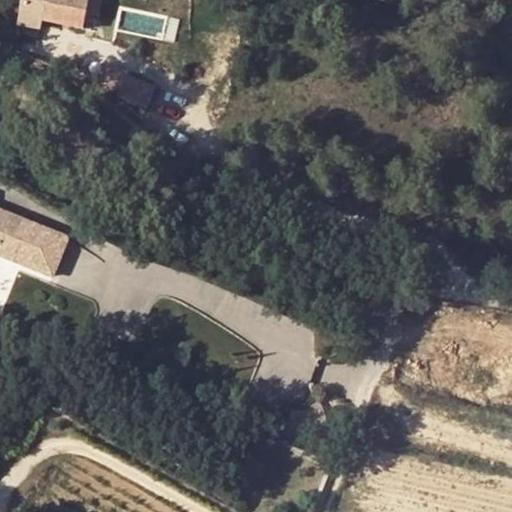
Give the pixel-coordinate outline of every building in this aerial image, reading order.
[(43,0),(20,0),(17,23),(37,27),(37,19),(40,19),(43,0)] [(152,110),(157,81),(123,75),(118,105),(152,110)] [(0,256),(34,271),(34,226),(0,211),(0,256)] [(67,240),(35,226),(35,271),(50,278),(67,240)] [(293,408),(290,431),(313,434),(315,444),(330,446),(331,435),(326,417),(324,409),(318,399),(306,410),(293,408)]
